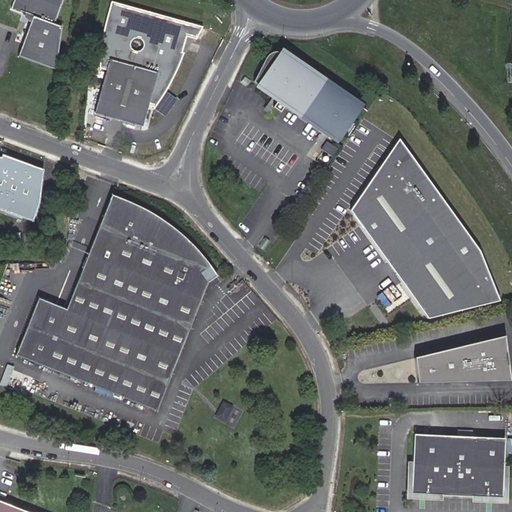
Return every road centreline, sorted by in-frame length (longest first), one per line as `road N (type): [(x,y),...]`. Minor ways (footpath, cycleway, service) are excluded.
road 1 (unclassified): [(168,187),(211,221),(313,346),(328,420),(313,511)]
road 2 (unclassified): [(241,511),(147,468),(0,437)]
road 3 (unknown): [(112,166),(80,263),(72,275),(40,285),(0,371)]
road 4 (trunk): [(320,20),(373,26),(416,50),(511,156)]
road 5 (unclassified): [(168,187),(260,9)]
road 6 (unclassified): [(0,125),(168,187)]
road 7 (unknown): [(344,376),(382,356),(481,330),(511,334)]
road 8 (unknown): [(511,388),(401,392),(350,381)]
road 9 (unknown): [(287,191),(302,166),(301,147),(259,121),(242,138),(252,157)]
